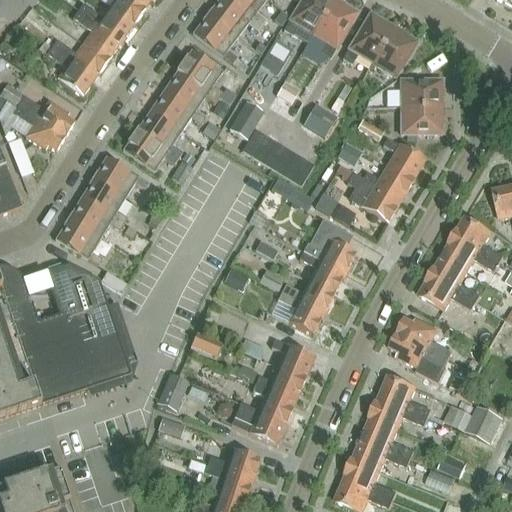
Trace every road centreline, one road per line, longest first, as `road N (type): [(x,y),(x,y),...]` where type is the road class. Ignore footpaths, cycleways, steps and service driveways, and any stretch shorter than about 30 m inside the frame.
road 1 (residential): [(293,511),(373,320),(511,87)]
road 2 (residential): [(0,251),(33,230),(188,0)]
